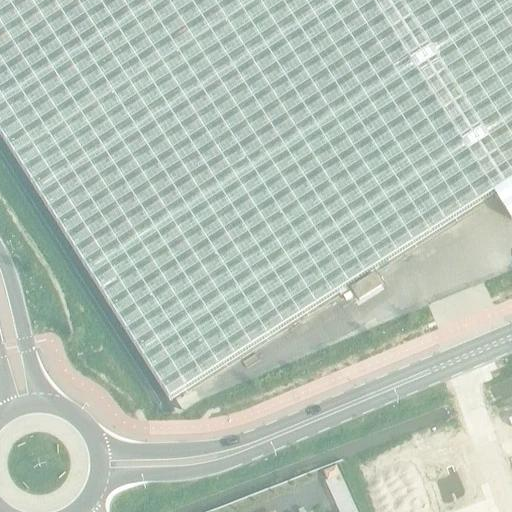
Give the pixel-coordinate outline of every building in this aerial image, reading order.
[(511,0),(0,0),(0,133),(170,401),(494,195),(511,183),(511,0)] [(511,221),(511,183),(494,195),(511,222),(511,221)] [(374,276),(351,290),(358,302),(381,288),(374,276)] [(330,470),(323,473),(326,478),(328,482),(334,479),(341,477),(337,467),(330,470)] [(328,482),(325,484),(338,511),(357,511),(341,477),(334,479),(328,482)]
